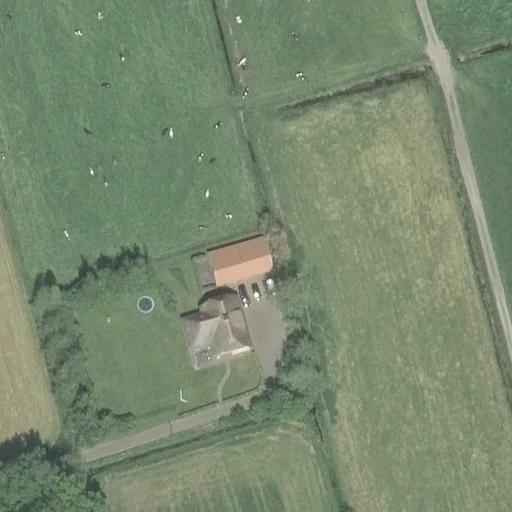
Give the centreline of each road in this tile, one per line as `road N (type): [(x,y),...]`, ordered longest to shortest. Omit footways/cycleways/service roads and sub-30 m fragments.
road 1 (track): [(418,0),(511,356)]
road 2 (unclassified): [(0,480),(275,402)]
